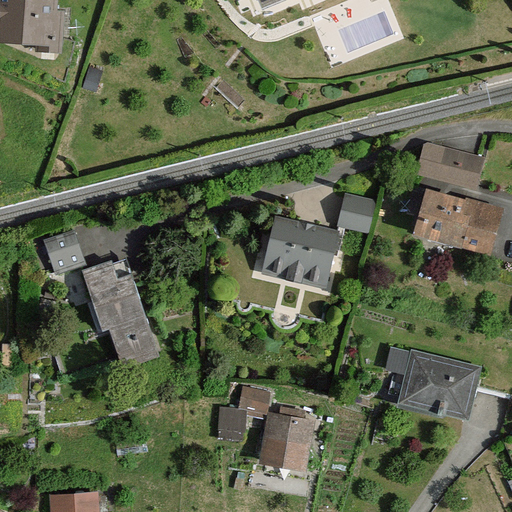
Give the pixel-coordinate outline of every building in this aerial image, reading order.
[(0,0),(0,44),(32,46),(32,52),(60,53),(62,14),(54,14),(54,0),(0,0)] [(255,0),(259,9),(280,0),(255,0)] [(485,158),(421,144),(415,177),(479,190),(485,158)] [(346,190),(338,224),(369,231),(377,198),(346,190)] [(504,209),(423,190),(412,236),(492,257),(504,209)] [(336,232),(270,216),(255,277),(321,293),(336,232)] [(79,229),(46,237),(55,272),(88,263),(79,229)] [(125,256),(76,273),(99,334),(110,330),(124,367),(161,353),(125,256)] [(481,369),(382,343),(376,366),(400,372),(391,404),(466,423),(481,369)] [(261,422),(262,414),(267,394),(237,390),(232,418),(261,422)] [(262,414),(261,422),(254,464),(302,472),(311,422),(262,414)] [(49,494),(50,511),(102,511),(102,493),(49,494)]
